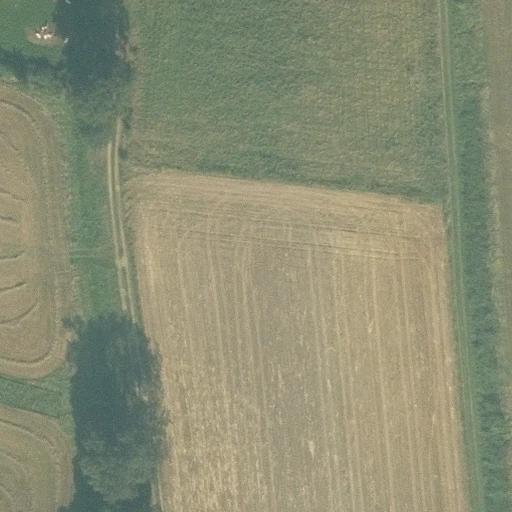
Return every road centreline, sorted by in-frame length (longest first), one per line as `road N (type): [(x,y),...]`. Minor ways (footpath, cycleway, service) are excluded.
road 1 (track): [(135,0),(118,200),(151,511)]
road 2 (track): [(448,0),(489,511)]
